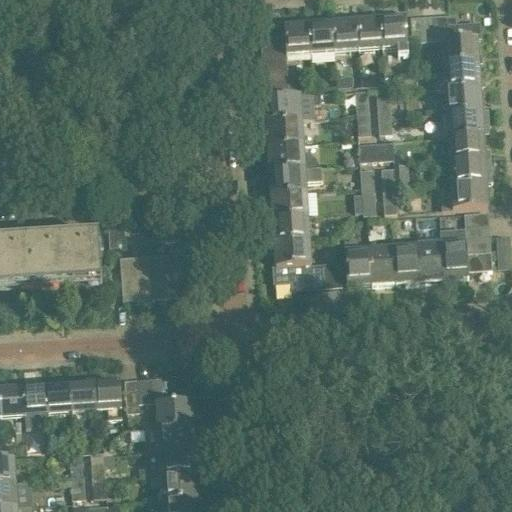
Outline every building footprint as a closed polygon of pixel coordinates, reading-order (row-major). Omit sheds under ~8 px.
[(396,19),(380,20),(381,26),(382,54),(397,53),(398,61),(408,61),(406,24),(396,25),(396,19)] [(448,21),(435,22),(436,46),(441,46),(443,71),(478,69),(482,69),(481,59),(478,59),(477,44),(480,44),(479,29),(457,30),(456,21),(448,21)] [(435,22),(422,23),(424,47),(436,46),(435,22)] [(422,23),(411,24),(412,48),(424,47),(422,23)] [(381,26),(356,27),(358,56),(382,54),(381,26)] [(356,27),(333,29),(334,57),(358,56),(356,27)] [(333,29),(309,30),(311,59),(334,57),(333,29)] [(284,40),(260,41),(262,62),(262,74),(287,73),(286,61),(311,59),(309,30),(284,32),(284,40)] [(437,86),(433,91),(434,95),(444,95),(480,92),(483,92),(483,84),(479,84),(478,69),(443,71),(443,86),(437,86)] [(287,73),(262,74),(263,86),(287,85),(287,73)] [(287,85),(263,86),(264,98),(288,97),(287,85)] [(480,92),(444,95),(446,119),(481,117),(480,92)] [(389,95),(376,96),(377,107),(390,106),(389,95)] [(368,97),(355,97),(356,109),(368,108),(368,97)] [(320,100),(264,104),(266,129),(301,126),(313,125),(312,111),(321,110),(320,100)] [(390,106),(377,107),(378,118),(390,117),(390,106)] [(368,108),(356,109),(356,120),(369,119),(368,108)] [(390,117),(378,118),(378,130),(391,129),(390,117)] [(481,117),(446,119),(447,143),(483,141),(481,117)] [(369,119),(356,120),(357,131),(370,130),(369,119)] [(301,126),(266,129),(267,153),(303,150),(301,126)] [(391,129),(378,130),(379,140),(392,139),(391,129)] [(370,130),(357,131),(358,142),(371,141),(370,130)] [(483,141),(447,143),(449,167),(484,164),(483,141)] [(392,148),(384,149),(385,166),(394,165),(392,148)] [(375,149),(367,150),(368,167),(377,167),(375,149)] [(384,149),(375,149),(377,167),(385,166),(384,149)] [(303,150),(267,153),(269,177),(305,174),(316,173),(315,165),(307,158),(304,158),(303,150)] [(367,150),(358,150),(360,168),(368,167),(367,150)] [(484,164),(449,167),(450,191),(486,188),(484,164)] [(408,169),(394,170),(394,174),(395,186),(396,195),(410,194),(408,169)] [(305,174),(269,177),(271,200),(306,198),(305,174)] [(394,174),(381,175),(382,187),(395,186),(394,174)] [(373,176),(360,176),(361,188),(374,187),(373,176)] [(395,186),(382,187),(383,198),(396,197),(396,195),(395,186)] [(374,187),(361,188),(362,199),(375,198),(374,187)] [(451,204),(440,204),(441,216),(487,213),(486,188),(450,191),(451,204)] [(396,197),(383,198),(384,209),(396,208),(396,197)] [(306,198),(271,200),(272,224),(308,222),(306,198)] [(375,198),(362,199),(362,210),(375,209),(375,198)] [(396,208),(384,209),(384,220),(397,219),(396,208)] [(375,209),(362,210),(363,221),(376,220),(375,209)] [(488,218),(464,220),(465,232),(489,231),(488,218)] [(308,222),(272,224),(274,248),(309,246),(308,222)] [(122,230),(108,231),(109,252),(123,252),(122,230)] [(178,230),(156,232),(157,245),(179,244),(178,230)] [(489,231),(465,232),(466,244),(489,243),(489,231)] [(465,235),(440,236),(441,251),(443,286),(468,285),(468,279),(492,277),(490,255),(489,243),(466,244),(465,232),(465,235)] [(98,240),(0,246),(0,293),(102,287),(98,240)] [(274,248),(270,248),(271,258),(274,258),(275,272),(272,272),(273,290),(291,288),(291,296),(305,295),(317,295),(316,271),(311,271),(309,246),(274,248)] [(441,251),(417,252),(419,288),(443,286),(441,251)] [(417,252),(393,254),(395,289),(419,288),(417,252)] [(393,254),(369,255),(371,291),(395,289),(393,254)] [(369,255),(344,257),(347,292),(371,291),(369,255)] [(180,260),(150,262),(153,304),(183,302),(180,260)] [(150,262),(120,263),(123,306),(153,304),(150,262)] [(340,269),(328,270),(329,294),(341,293),(340,269)] [(328,270),(316,271),(317,295),(329,294),(328,270)] [(62,385),(47,386),(47,392),(49,420),(73,419),(71,390),(62,391),(62,385)] [(149,385),(138,386),(139,409),(151,408),(149,385)] [(138,386),(126,387),(127,410),(139,409),(138,386)] [(120,387),(95,389),(97,417),(107,416),(108,425),(123,424),(120,387)] [(95,389),(71,390),(73,419),(97,417),(95,389)] [(49,420),(47,392),(23,393),(25,422),(49,420)] [(0,423),(25,422),(23,393),(0,394),(0,423)] [(163,408),(155,408),(157,433),(192,431),(191,406),(163,408)] [(139,409),(127,410),(128,419),(140,418),(139,409)] [(192,431),(157,433),(159,457),(194,455),(192,431)] [(194,455),(159,457),(160,481),(195,479),(194,455)] [(103,459),(91,459),(91,471),(104,470),(103,459)] [(83,460),(70,461),(70,472),(83,471),(83,460)] [(14,464),(0,465),(0,490),(16,489),(14,464)] [(104,470),(91,471),(92,482),(105,481),(104,470)] [(83,471),(70,472),(71,483),(84,482),(83,471)] [(160,481),(150,482),(151,493),(161,493),(162,505),(197,503),(195,479),(160,481)] [(105,481),(92,482),(92,493),(105,492),(105,481)] [(84,482),(71,483),(72,495),(85,494),(84,482)] [(17,511),(16,489),(0,490),(0,511),(17,511)] [(105,492),(92,493),(93,504),(106,503),(105,492)] [(85,494),(72,495),(72,505),(85,505),(85,494)] [(197,511),(197,503),(162,505),(162,511),(197,511)]
